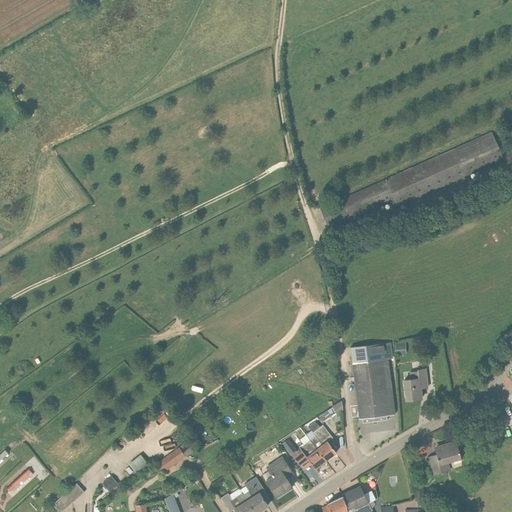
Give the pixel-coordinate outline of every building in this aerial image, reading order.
[(397,205),(503,158),(491,133),(320,209),(329,229),(389,202),(391,206),(397,204),(397,205)] [(346,245),(367,292),(495,235),(479,198),(406,231),(401,220),(346,245)] [(405,343),(395,344),(395,355),(406,354),(405,343)] [(359,420),(362,419),(362,423),(387,420),(386,416),(394,415),(390,387),(386,358),(391,358),(390,349),(375,351),(375,352),(351,356),(359,420)] [(427,386),(425,370),(417,371),(418,379),(404,381),(406,400),(421,398),(419,387),(427,386)] [(340,402),(333,407),(336,413),(342,409),(341,402),(340,402)] [(305,435),(309,441),(310,441),(325,461),(335,453),(327,442),(332,438),(322,425),(312,433),(311,431),(305,435)] [(308,460),(315,469),(325,461),(310,441),(309,441),(300,448),(299,448),(296,450),(288,439),(281,444),(290,456),(291,455),(300,466),(308,460)] [(188,442),(182,445),(186,454),(193,451),(188,442)] [(436,455),(428,457),(433,474),(444,471),(450,470),(448,463),(461,459),(456,443),(434,449),(436,455)] [(179,448),(160,461),(156,464),(161,471),(162,472),(184,456),(179,448)] [(261,485),(266,481),(276,497),(292,487),(291,486),(290,486),(283,473),(289,469),(282,457),(278,459),(276,455),(265,462),(268,465),(265,467),(268,472),(263,475),(259,468),(253,472),(256,476),(255,477),(261,485)] [(136,473),(139,470),(132,461),(129,464),(136,473)] [(11,484),(14,488),(16,490),(30,477),(28,475),(25,472),(11,484)] [(102,484),(109,492),(118,484),(111,476),(102,484)] [(261,485),(255,477),(244,484),(248,492),(243,495),(253,511),(257,511),(267,506),(259,493),(264,490),(261,485)] [(64,495),(72,503),(84,492),(82,490),(76,484),(64,495)] [(349,511),(360,511),(372,508),(374,503),(373,500),(368,503),(360,486),(342,494),(349,511)] [(424,495),(423,486),(412,488),(415,502),(433,499),(432,494),(424,495)] [(235,509),(236,511),(253,511),(243,495),(241,493),(239,489),(229,495),(228,493),(220,498),(229,511),(235,509)] [(164,499),(165,502),(174,499),(178,496),(176,493),(172,495),(171,496),(164,499)] [(349,511),(342,494),(327,504),(321,508),(323,511),(349,511)] [(146,511),(145,504),(143,504),(143,502),(137,502),(137,505),(135,505),(135,511),(146,511)]
